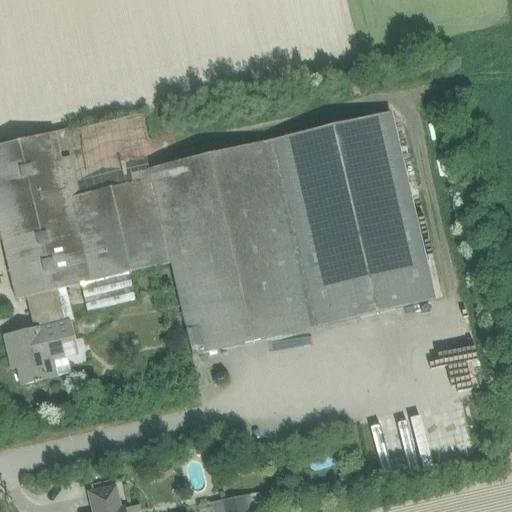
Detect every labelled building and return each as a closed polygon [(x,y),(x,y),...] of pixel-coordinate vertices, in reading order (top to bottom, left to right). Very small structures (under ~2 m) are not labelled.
[(70,151),(66,131),(0,146),(0,235),(15,301),(26,298),(33,330),(4,337),(12,371),(17,370),(21,387),(71,374),(67,359),(78,356),(69,321),(73,320),(72,314),(62,316),(58,300),(67,298),(65,289),(170,264),(192,358),(310,330),(435,301),(391,113),(266,143),(147,170),(149,180),(145,181),(142,167),(122,171),(126,186),(79,197),(70,157),(61,159),(59,153),(70,151)] [(134,301),(128,274),(80,286),(86,312),(134,301)] [(129,374),(127,374),(110,377),(113,394),(131,391),(129,374)] [(120,508),(116,488),(89,494),(92,511),(124,511),(124,507),(120,508)] [(263,511),(260,495),(225,502),(226,511),(263,511)]
